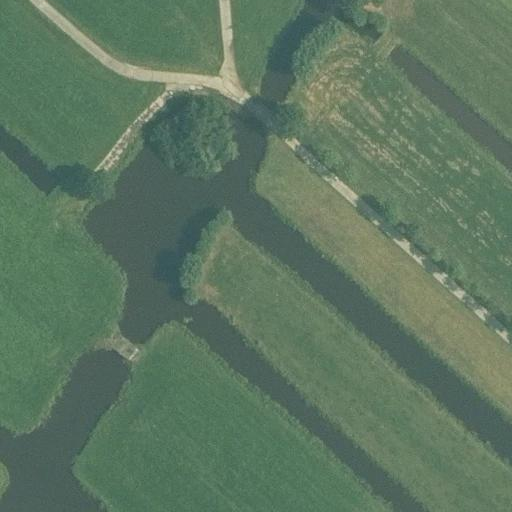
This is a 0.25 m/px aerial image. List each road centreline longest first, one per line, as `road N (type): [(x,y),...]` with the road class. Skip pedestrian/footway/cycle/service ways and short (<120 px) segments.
road 1 (track): [(511,340),(249,105),(214,82),(125,72),(36,0)]
road 2 (track): [(188,79),(95,177)]
